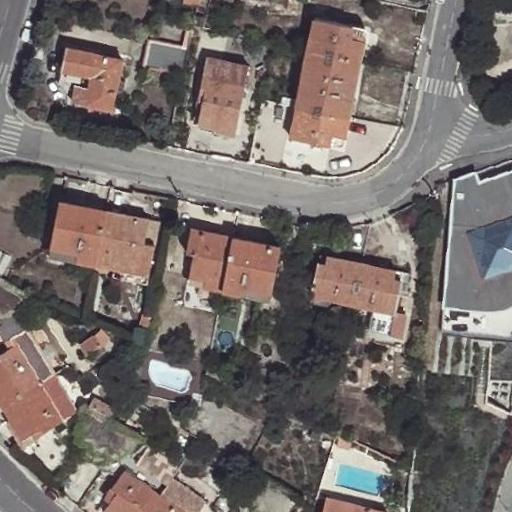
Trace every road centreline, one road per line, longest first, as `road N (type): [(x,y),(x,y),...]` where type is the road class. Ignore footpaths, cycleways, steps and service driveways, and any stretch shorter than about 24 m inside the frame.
road 1 (residential): [(0,137),(306,202),(368,197),(424,152)]
road 2 (residential): [(424,152),(455,0)]
